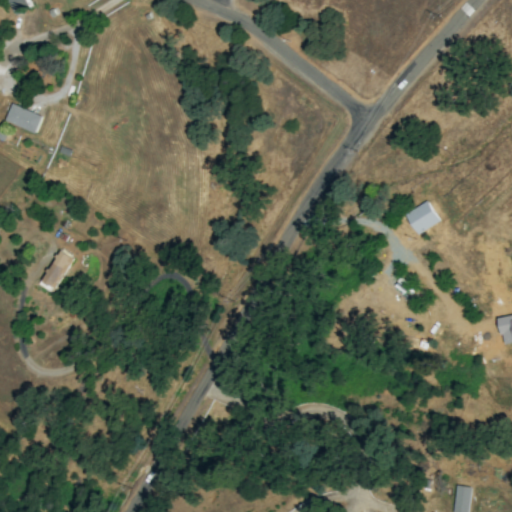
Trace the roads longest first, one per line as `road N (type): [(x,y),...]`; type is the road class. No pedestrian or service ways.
road 1 (tertiary): [(132,511),(289,230),(372,119),(478,0)]
road 2 (residential): [(372,119),(252,24),(197,0)]
